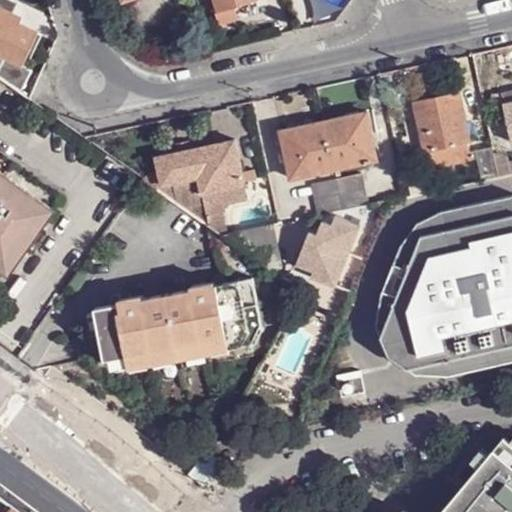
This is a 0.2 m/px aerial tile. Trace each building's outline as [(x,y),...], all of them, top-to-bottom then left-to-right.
[(234,7),(254,0),(214,0),(218,12),(234,7)] [(0,53),(20,63),(37,31),(17,21),(10,17),(13,13),(0,7),(0,53)] [(234,7),(218,12),(215,13),(219,26),(238,19),(234,7)] [(41,33),(37,31),(20,63),(25,66),(41,33)] [(417,100),(428,148),(430,148),(471,140),(474,139),(463,89),(444,94),(435,96),(417,100)] [(284,127),(294,175),(338,167),(380,157),(371,108),(328,118),(284,127)] [(238,138),(158,154),(162,166),(165,183),(167,190),(215,223),(207,191),(248,181),(238,138)] [(430,148),(434,165),(438,165),(475,157),(473,148),(471,140),(430,148)] [(485,177),(502,174),(496,149),(495,144),(479,147),(480,156),(481,161),(485,177)] [(511,152),(506,148),(496,149),(502,174),(511,172),(511,152)] [(158,154),(148,156),(151,168),(162,166),(158,154)] [(481,161),(480,156),(475,157),(438,165),(439,170),(481,161)] [(0,253),(13,263),(25,246),(42,221),(53,207),(0,170),(0,253)] [(365,171),(340,176),(346,207),(370,202),(365,171)] [(320,213),(346,207),(340,176),(315,182),(320,213)] [(252,198),(248,181),(207,191),(215,223),(229,233),(231,232),(227,208),(231,203),(252,198)] [(313,228),(301,261),(316,267),(314,273),(339,282),(363,220),(338,210),(334,221),(324,217),(320,229),(313,228)] [(511,361),(511,213),(421,236),(379,337),(388,357),(412,371),(447,375),(511,361)] [(33,252),(50,227),(42,221),(25,246),(33,252)] [(229,233),(296,281),(291,261),(283,223),(282,221),(231,232),(229,233)] [(0,265),(9,272),(13,263),(0,253),(0,265)] [(296,281),(306,288),(301,261),(291,261),(296,281)] [(123,303),(98,307),(105,335),(92,337),(97,357),(109,355),(109,359),(267,327),(257,276),(218,284),(218,280),(194,285),(195,289),(146,297),(146,295),(122,299),(123,303)] [(125,369),(269,339),(267,327),(109,359),(125,369)] [(413,511),(401,502),(391,511),(511,511),(511,435),(510,434),(504,428),(431,511),(413,511)]
